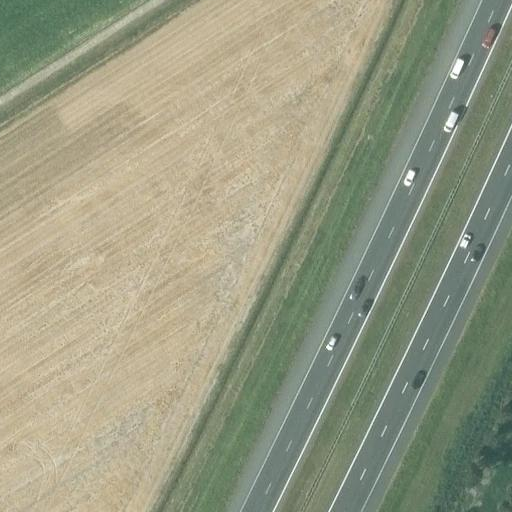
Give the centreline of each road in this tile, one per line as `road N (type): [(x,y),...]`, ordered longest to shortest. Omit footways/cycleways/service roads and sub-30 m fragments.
road 1 (motorway): [(495,0),(253,511)]
road 2 (motorway): [(344,511),(511,155)]
